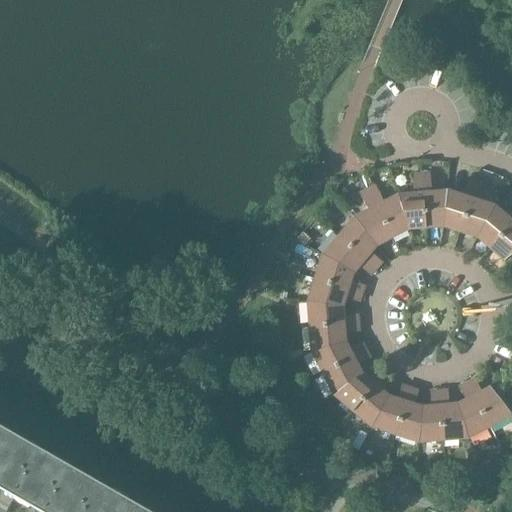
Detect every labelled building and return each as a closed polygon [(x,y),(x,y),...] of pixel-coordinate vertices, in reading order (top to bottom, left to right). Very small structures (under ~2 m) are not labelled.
[(398,195),(408,231),(425,230),(421,174),(414,175),(412,178),(413,194),(398,195)] [(421,174),(425,230),(443,228),(447,191),(431,192),(430,176),(427,174),(421,174)] [(447,191),(443,228),(459,234),(476,181),(470,179),(467,180),(462,196),(447,191)] [(476,181),(459,234),(476,239),(494,206),(479,201),(484,186),(483,183),(476,181)] [(373,187),(367,190),(392,239),(408,231),(398,195),(383,202),(376,188),(373,187)] [(368,211),(353,218),(377,247),(392,239),(367,190),(361,193),(360,196),(368,211)] [(489,250),(511,223),(511,209),(506,216),(494,206),(476,239),(489,250)] [(353,218),(337,237),(376,269),(381,264),(380,261),(371,254),(377,247),(353,218)] [(511,223),(489,250),(503,262),(511,255),(511,223)] [(337,237),(321,256),(354,274),(360,267),(369,275),(372,274),(376,269),(337,237)] [(321,256),(314,279),(362,295),(364,289),(363,286),(352,282),(354,274),(321,256)] [(314,279),(306,303),(344,307),(346,299),(357,303),(360,301),(362,295),(314,279)] [(306,303),(308,328),(359,324),(359,317),(356,315),(345,316),(344,307),(306,303)] [(359,324),(308,328),(310,352),(347,342),(346,334),(357,333),(360,330),(359,324)] [(310,352),(322,375),(367,351),(364,345),(361,344),(351,350),(347,342),(310,352)] [(322,375),(333,397),(363,373),(359,365),(369,360),(370,357),(367,351),(322,375)] [(333,397),(352,413),(385,374),(380,369),(377,370),(369,378),(363,373),(333,397)] [(352,413),(371,429),(389,396),(383,390),(390,381),(390,378),(385,374),(352,413)] [(472,380),(466,383),(490,428),(511,416),(489,387),(481,391),(476,381),(472,380)] [(465,399),(457,403),(468,440),(490,428),(466,383),(461,386),(460,389),(465,399)] [(371,429),(394,436),(410,388),(404,386),(401,387),(397,398),(389,396),(371,429)] [(394,436),(418,444),(422,406),(414,404),(418,393),(416,390),(410,388),(394,436)] [(445,390),(439,391),(443,442),(468,440),(457,403),(449,404),(448,393),(445,390)] [(422,406),(418,444),(443,442),(439,391),(432,391),(430,394),(431,405),(422,406)] [(0,483),(50,511),(146,511),(0,428),(0,483)]
